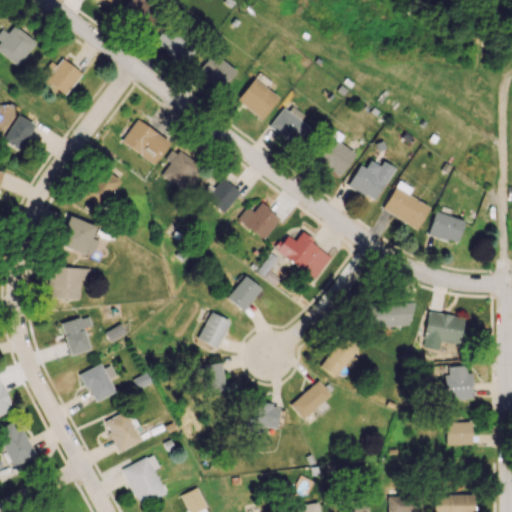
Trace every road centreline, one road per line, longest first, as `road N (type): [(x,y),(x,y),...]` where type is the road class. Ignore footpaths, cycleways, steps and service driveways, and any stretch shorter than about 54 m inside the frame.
road 1 (residential): [(506,285),(422,277),(398,264),(41,0)]
road 2 (residential): [(136,68),(47,182),(15,292),(19,337),(107,511)]
road 3 (residential): [(506,285),(505,511)]
road 4 (residential): [(384,253),(268,357)]
